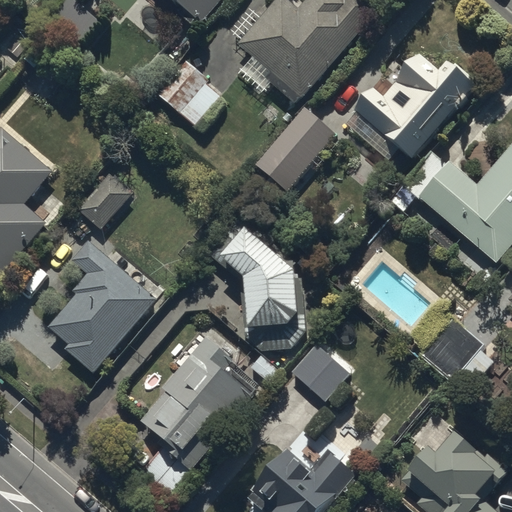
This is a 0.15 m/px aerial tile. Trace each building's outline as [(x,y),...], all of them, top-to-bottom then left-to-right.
[(101,20),(77,0),(64,0),(51,15),(82,42),(101,20)] [(176,0),(185,7),(180,14),(191,24),(197,17),(204,22),(222,0),(176,0)] [(299,7),(290,0),(275,0),(239,42),(270,69),(265,75),(297,102),(382,4),(376,0),(305,0),(306,0),(299,7)] [(355,106),(360,110),(348,124),(390,159),(401,146),(413,157),(478,82),(450,57),(439,69),(418,51),(396,76),(391,72),(377,88),(373,85),(355,106)] [(209,79),(184,59),(158,93),(197,124),(222,94),(207,82),(209,79)] [(336,133),(307,108),(258,165),(288,190),(336,133)] [(0,277),(47,221),(24,203),(51,171),(1,129),(0,130),(0,277)] [(511,144),(478,184),(452,162),(449,165),(432,151),(402,185),(419,199),(422,197),(496,261),(511,243),(511,144)] [(112,178),(81,214),(104,234),(136,198),(112,178)] [(223,263),(228,257),(246,273),(250,350),(292,347),(307,330),(304,264),(240,208),(205,247),(223,263)] [(162,300),(92,240),(72,263),(88,276),(74,292),(79,296),(52,328),(72,345),(69,350),(98,375),(162,300)] [(485,344),(454,319),(423,358),(454,383),(485,344)] [(167,393),(142,423),(164,441),(159,445),(164,449),(193,473),(259,394),(234,374),(241,366),(207,339),(164,391),(167,393)] [(318,346),(293,374),(327,404),(352,376),(318,346)] [(263,357),(252,369),(273,387),(284,375),(263,357)] [(410,475),(403,483),(424,500),(418,507),(424,511),(496,511),(485,503),(510,475),(489,457),(487,460),(480,454),(458,435),(439,457),(432,450),(410,475)] [(193,473),(164,449),(144,474),(172,498),(193,473)] [(269,511),(328,511),(358,478),(333,456),(316,475),(289,453),(254,493),(272,509),(269,511)]
